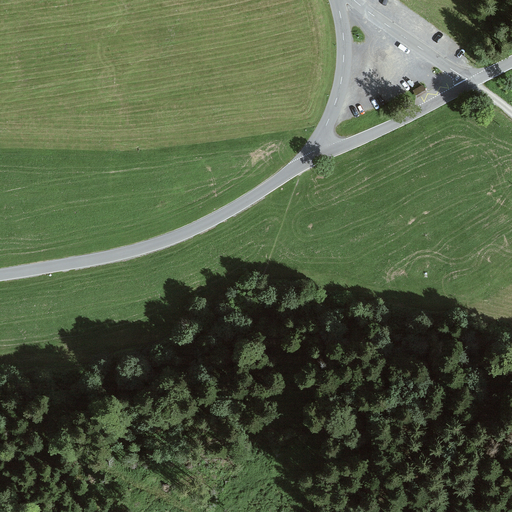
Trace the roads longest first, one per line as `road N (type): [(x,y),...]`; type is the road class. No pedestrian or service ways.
road 1 (tertiary): [(0,273),(172,237),(316,155)]
road 2 (tertiary): [(316,155),(471,83)]
road 3 (tertiary): [(338,0),(341,82),(316,155)]
road 4 (tertiary): [(354,0),(471,83)]
